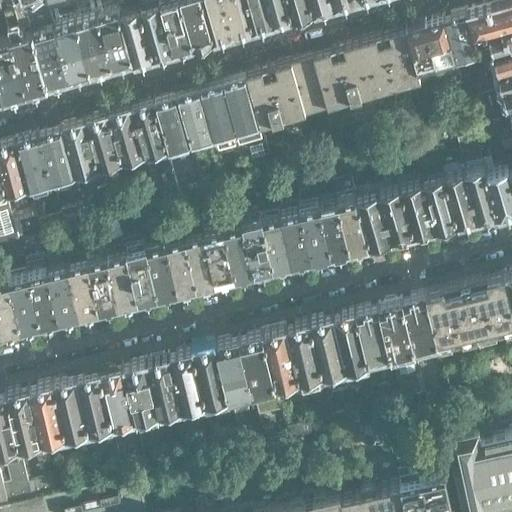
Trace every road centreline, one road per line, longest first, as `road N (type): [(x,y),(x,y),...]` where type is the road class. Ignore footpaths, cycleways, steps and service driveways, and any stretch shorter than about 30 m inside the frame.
road 1 (residential): [(0,362),(511,238)]
road 2 (residential): [(411,0),(0,116)]
